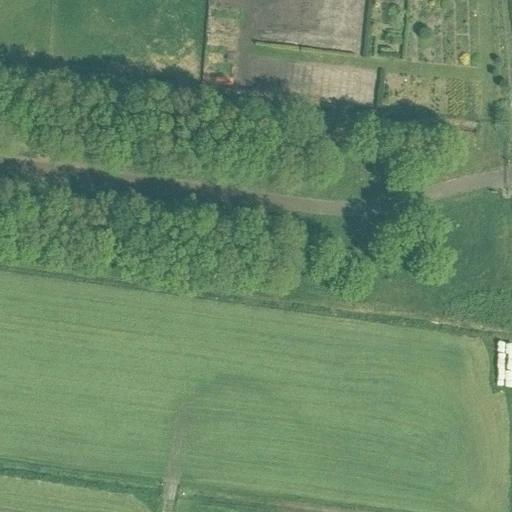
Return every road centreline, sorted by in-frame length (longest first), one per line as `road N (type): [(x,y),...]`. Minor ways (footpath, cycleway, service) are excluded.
road 1 (unclassified): [(511,180),(393,207),(224,197)]
road 2 (unclassified): [(156,187),(0,164)]
